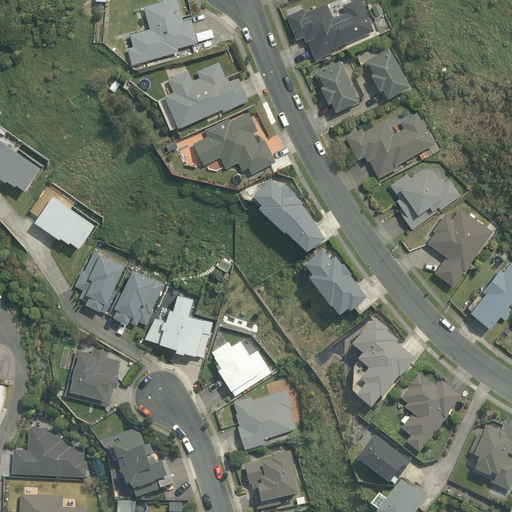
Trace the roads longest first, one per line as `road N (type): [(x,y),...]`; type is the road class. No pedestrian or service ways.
road 1 (residential): [(511,386),(448,339),(377,257),(312,155),(237,0)]
road 2 (residential): [(0,307),(22,362),(16,407),(0,441)]
road 3 (residential): [(161,389),(190,426),(218,511)]
